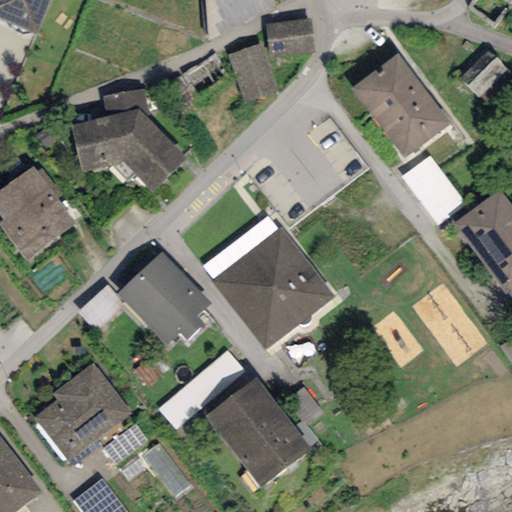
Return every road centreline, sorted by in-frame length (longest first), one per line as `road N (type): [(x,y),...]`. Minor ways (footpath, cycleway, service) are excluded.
road 1 (residential): [(0,385),(313,71),(341,7)]
road 2 (residential): [(0,132),(238,36),(301,0)]
road 3 (residential): [(341,7),(415,21),(442,16),(461,0)]
